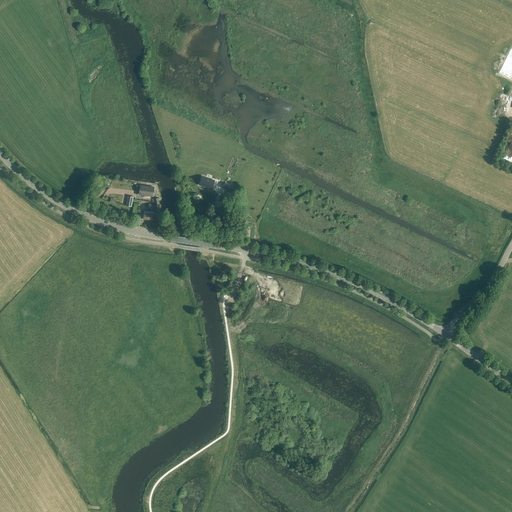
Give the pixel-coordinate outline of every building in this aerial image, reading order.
[(511,77),(511,49),(500,71),(511,77)] [(199,185),(212,189),(215,180),(202,176),(199,185)] [(225,183),(223,188),(232,191),(234,186),(225,183)] [(156,189),(142,188),(141,197),(155,198),(156,189)] [(144,219),(153,220),(154,211),(144,211),(144,219)]
